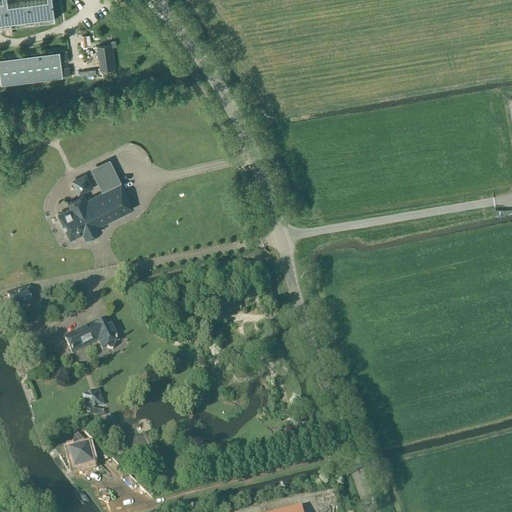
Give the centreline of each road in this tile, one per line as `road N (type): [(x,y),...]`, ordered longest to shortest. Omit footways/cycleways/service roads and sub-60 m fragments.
road 1 (unclassified): [(154,0),(210,75),(255,161),(348,455)]
road 2 (track): [(292,238),(511,199)]
road 3 (residential): [(136,509),(348,455)]
